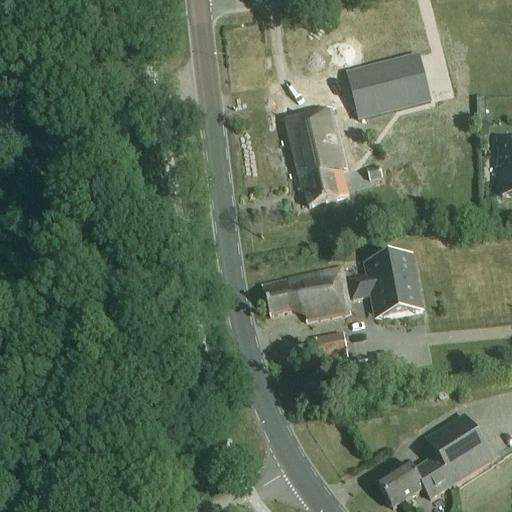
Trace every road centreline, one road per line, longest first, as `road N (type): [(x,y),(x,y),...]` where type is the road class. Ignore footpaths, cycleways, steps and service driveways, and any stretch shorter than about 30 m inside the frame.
road 1 (secondary): [(294,471),(234,300),(198,11)]
road 2 (track): [(156,92),(129,117),(80,142),(42,142),(0,116)]
